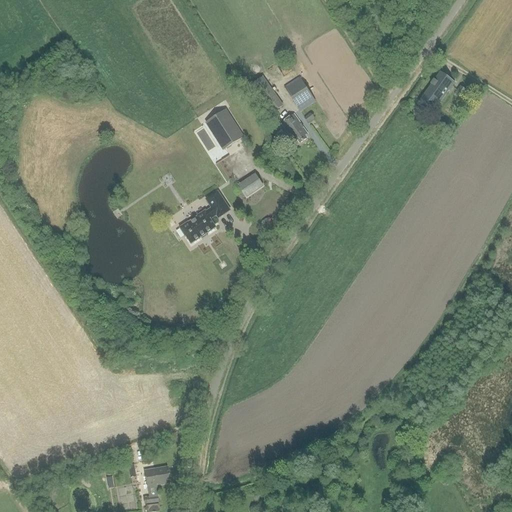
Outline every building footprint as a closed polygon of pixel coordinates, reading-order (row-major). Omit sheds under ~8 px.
[(419,105),(442,104),(456,85),(441,74),(419,105)] [(283,106),(262,76),(249,85),(269,115),(268,116),(272,121),(278,117),(274,112),(283,106)] [(316,102),(300,77),(284,87),(301,112),(316,102)] [(243,138),(226,111),(207,124),(225,150),(243,138)] [(305,135),(307,133),(303,127),(302,128),(300,125),(301,124),(294,114),(281,124),(295,142),(297,141),(299,145),(307,139),(305,135)] [(309,123),(315,119),(311,114),(305,118),(309,123)] [(263,186),(255,174),(238,185),(246,197),(263,186)] [(218,219),(230,211),(218,192),(206,200),(212,209),(206,212),(205,211),(197,217),(188,224),(188,223),(179,229),(185,237),(186,236),(191,245),(201,238),(202,241),(208,237),(207,235),(216,229),(210,220),(216,216),(218,219)] [(145,472),(149,497),(145,498),(146,505),(159,503),(158,496),(156,487),(166,485),(165,481),(169,480),(167,468),(145,472)]
